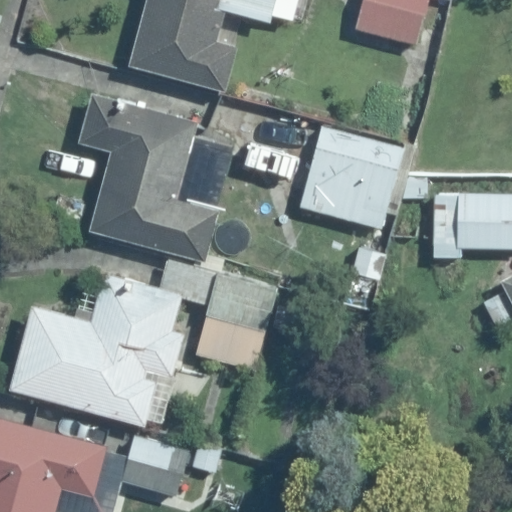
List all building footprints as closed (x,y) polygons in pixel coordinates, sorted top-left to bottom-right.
[(144,0),(127,57),(128,57),(226,88),(240,44),(216,37),(226,6),(271,20),(274,10),(294,16),(298,0),(144,0)] [(362,0),(355,26),(418,43),(429,0),(362,0)] [(258,66),(251,91),(289,102),(296,77),(258,66)] [(185,160),(231,174),(241,141),(92,97),(79,141),(113,151),(91,223),(207,257),(222,205),(175,191),(185,160)] [(324,124),(304,204),(388,226),(408,146),(324,124)] [(511,191),(438,190),(437,252),(468,252),(468,243),(511,243),(511,191)] [(171,257),(163,284),(204,296),(212,269),(171,257)] [(281,281),(219,270),(204,353),(266,364),(281,281)] [(32,299),(11,385),(147,424),(163,368),(174,371),(188,326),(174,322),(182,296),(105,274),(93,317),(32,299)] [(109,511),(126,450),(0,416),(0,511),(57,511),(61,511),(109,511)] [(195,444),(136,430),(125,478),(184,492),(195,444)]
